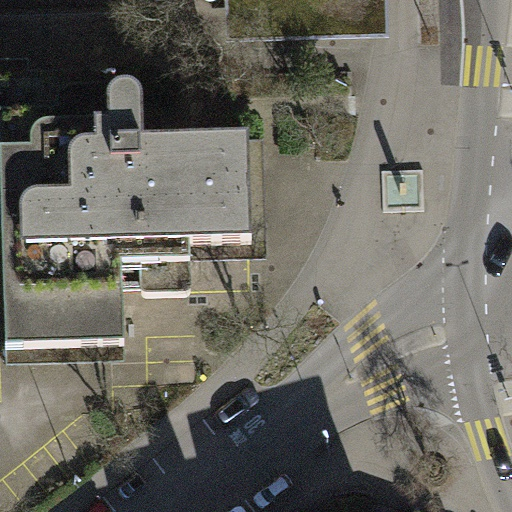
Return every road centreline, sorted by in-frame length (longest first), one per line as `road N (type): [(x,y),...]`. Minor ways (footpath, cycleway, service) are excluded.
road 1 (residential): [(503,260),(445,332),(375,360),(174,511)]
road 2 (tertiary): [(503,260),(511,382)]
